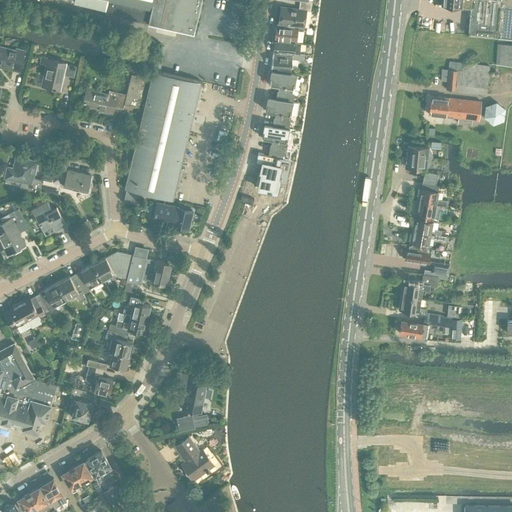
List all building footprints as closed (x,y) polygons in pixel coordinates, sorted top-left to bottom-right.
[(107,0),(105,12),(193,33),(200,0),(107,0)] [(511,0),(440,0),(440,3),(469,6),(466,33),(511,37),(511,0)] [(310,8),(298,6),(298,8),(278,5),(277,12),(279,12),(277,23),(303,27),(305,10),(309,11),(310,8)] [(276,25),(274,38),(296,41),(298,28),(276,25)] [(274,39),(273,51),(290,53),(290,51),(292,52),(293,51),(294,51),(294,53),(304,54),(304,50),(300,50),(301,42),(274,39)] [(511,43),(497,43),(495,64),(511,64),(511,43)] [(24,50),(16,48),(15,50),(0,46),(0,63),(11,66),(10,69),(19,71),(24,50)] [(304,54),(294,53),(292,55),(273,53),(271,68),(291,70),(292,58),(303,60),(304,54)] [(41,56),(40,62),(46,64),(41,85),(59,89),(62,75),(74,77),(76,66),(67,64),(67,63),(47,59),(47,58),(41,56)] [(446,80),(445,89),(485,93),(489,65),(448,61),(447,69),(441,68),(440,80),(446,80)] [(145,100),(194,111),(201,81),(152,70),(145,100)] [(272,70),(269,83),(279,85),(276,98),(276,99),(290,101),(293,87),(297,77),(297,75),(272,70)] [(131,73),(127,94),(124,104),(138,107),(145,76),(131,73)] [(124,104),(127,94),(109,90),(108,94),(86,89),(82,105),(112,112),(113,106),(123,108),(124,104)] [(430,95),(428,114),(478,119),(480,101),(430,95)] [(268,97),(265,110),(275,112),(273,125),(273,126),(287,128),(289,114),(293,104),(294,101),(290,101),(276,99),(276,98),(268,97)] [(183,155),(194,111),(145,100),(135,143),(183,155)] [(485,105),(483,117),(493,124),(503,120),(505,108),(496,101),(485,105)] [(264,124),(262,137),(272,138),(269,155),(283,158),(286,141),(289,131),(290,128),(287,128),(273,126),(273,125),(264,124)] [(129,167),(178,178),(183,155),(135,143),(129,167)] [(405,156),(432,158),(432,157),(432,155),(431,152),(430,150),(429,149),(427,148),(427,147),(407,145),(406,150),(405,156)] [(262,171),(258,187),(271,190),(270,193),(275,194),(276,191),(278,180),(285,181),(290,159),(283,158),(269,155),(264,154),(261,170),(262,171)] [(432,159),(432,158),(405,156),(405,161),(405,162),(405,166),(425,168),(425,167),(427,167),(429,165),(430,163),(431,161),(432,159)] [(8,167),(6,177),(20,181),(18,190),(29,196),(39,193),(42,179),(33,177),(36,162),(17,157),(14,168),(8,167)] [(51,159),(50,164),(55,165),(54,168),(65,170),(67,163),(51,159)] [(46,163),(43,177),(52,179),(54,168),(55,165),(50,164),(46,163)] [(173,199),(178,178),(129,167),(124,187),(126,187),(141,191),(173,199)] [(68,169),(64,186),(86,191),(91,174),(68,169)] [(422,176),(436,179),(437,173),(423,170),(422,176)] [(435,185),(436,179),(422,176),(421,182),(435,185)] [(419,188),(418,197),(419,197),(419,200),(445,205),(446,200),(435,198),(438,185),(435,185),(421,182),(420,188),(419,188)] [(138,204),(141,191),(126,187),(123,200),(138,204)] [(56,206),(52,209),(47,200),(31,209),(43,231),(53,226),(55,230),(66,224),(56,206)] [(415,212),(417,212),(417,214),(432,217),(432,216),(437,217),(438,208),(444,209),(445,205),(419,200),(418,204),(417,203),(415,212)] [(155,211),(153,219),(172,223),(172,224),(173,224),(179,225),(179,222),(189,224),(191,215),(192,210),(176,206),(176,207),(157,202),(155,212),(155,211)] [(11,218),(0,223),(0,239),(8,254),(25,244),(19,232),(29,226),(25,220),(19,208),(19,207),(8,213),(9,214),(11,218)] [(414,226),(414,230),(439,234),(440,234),(444,235),(445,230),(440,229),(440,230),(434,228),(434,231),(430,230),(432,217),(417,214),(416,217),(414,217),(413,226),(414,226)] [(438,240),(439,234),(414,230),(413,233),(411,233),(410,242),(412,242),(427,245),(428,235),(433,236),(432,238),(438,240)] [(404,251),(403,256),(404,257),(404,259),(426,262),(429,263),(430,253),(427,252),(425,252),(427,245),(412,242),(411,245),(409,245),(408,250),(405,249),(405,250),(404,251)] [(126,280),(132,254),(117,251),(105,257),(114,273),(115,276),(121,277),(119,282),(125,283),(126,280)] [(132,254),(126,280),(140,283),(144,263),(146,257),(132,254)] [(114,273),(105,257),(105,256),(92,263),(101,280),(114,273)] [(171,262),(146,257),(144,263),(154,265),(150,280),(166,283),(171,262)] [(432,260),(430,269),(447,272),(449,263),(432,260)] [(89,286),(101,280),(92,263),(80,270),(81,272),(76,275),(84,291),(90,288),(89,286)] [(403,280),(401,294),(419,297),(421,288),(428,289),(429,284),(436,286),(438,276),(429,274),(424,274),(422,273),(421,283),(403,280)] [(82,292),(84,291),(76,275),(71,278),(70,275),(57,282),(66,299),(75,294),(78,300),(85,297),(82,292)] [(53,306),(66,299),(57,282),(44,288),(45,289),(39,292),(49,311),(54,308),(53,306)] [(123,292),(122,298),(127,299),(126,305),(131,307),(130,313),(147,317),(150,304),(135,301),(137,295),(134,294),(124,292),(123,292)] [(418,306),(419,297),(401,294),(398,308),(424,312),(425,312),(425,307),(418,306)] [(27,320),(28,320),(38,314),(40,318),(46,315),(35,295),(25,300),(25,299),(18,303),(27,320)] [(13,332),(19,329),(20,330),(23,329),(25,328),(28,326),(30,324),(28,320),(27,320),(18,303),(12,306),(12,307),(3,312),(13,332)] [(447,316),(451,316),(460,317),(461,306),(448,304),(447,316)] [(110,323),(108,329),(128,333),(129,327),(144,331),(147,317),(130,313),(130,314),(119,311),(117,319),(116,324),(110,323)] [(424,312),(423,323),(428,324),(428,323),(439,325),(445,326),(449,326),(450,326),(451,318),(451,316),(442,315),(442,314),(425,312),(424,312)] [(0,317),(0,349),(14,342),(0,317)] [(445,326),(444,333),(450,333),(450,337),(460,337),(461,318),(451,318),(450,326),(449,326),(445,326)] [(401,320),(399,333),(401,333),(406,334),(426,337),(428,324),(423,323),(401,320)] [(107,331),(105,337),(111,338),(112,350),(129,354),(132,341),(126,339),(128,333),(108,329),(108,331),(107,331)] [(10,422),(23,426),(22,428),(37,432),(41,420),(46,421),(56,384),(33,377),(14,342),(0,349),(0,359),(0,360),(0,359),(0,419),(1,420),(0,420),(10,423),(10,422)] [(112,350),(109,364),(126,368),(129,354),(112,350)] [(57,358),(51,360),(54,368),(60,365),(57,358)] [(66,359),(65,365),(81,368),(82,363),(66,359)] [(88,359),(86,365),(88,365),(103,368),(106,369),(107,363),(88,359)] [(88,365),(85,379),(96,382),(94,389),(109,393),(113,378),(102,375),(103,368),(88,365)] [(200,413),(203,397),(205,385),(204,385),(206,377),(188,374),(181,409),(200,413)] [(71,386),(70,392),(85,396),(86,391),(71,386)] [(91,403),(77,398),(77,399),(75,399),(73,400),(72,404),(73,406),(75,407),(72,415),(73,417),(78,419),(79,417),(80,417),(86,419),(87,416),(91,417),(94,408),(90,407),(91,403)] [(183,416),(178,418),(180,429),(208,424),(206,414),(198,415),(195,414),(186,416),(186,415),(183,416)] [(214,464),(202,448),(199,450),(188,435),(174,445),(185,460),(181,463),(192,479),(214,464)] [(101,450),(86,458),(96,477),(102,474),(111,469),(109,465),(101,450)] [(72,466),(81,481),(91,475),(82,460),(72,466)] [(72,466),(62,472),(73,491),(77,488),(75,486),(82,482),(81,481),(72,466)] [(50,499),(53,505),(54,507),(66,500),(53,478),(42,484),(50,499)] [(116,484),(103,492),(109,502),(117,501),(116,484)] [(28,492),(40,511),(50,505),(39,486),(28,492)] [(18,498),(26,511),(39,511),(40,511),(28,492),(18,498)] [(85,502),(81,504),(85,511),(97,511),(109,506),(102,493),(99,494),(91,499),(85,502)] [(20,511),(14,502),(10,504),(8,504),(4,506),(4,508),(3,508),(4,511),(20,511)]
